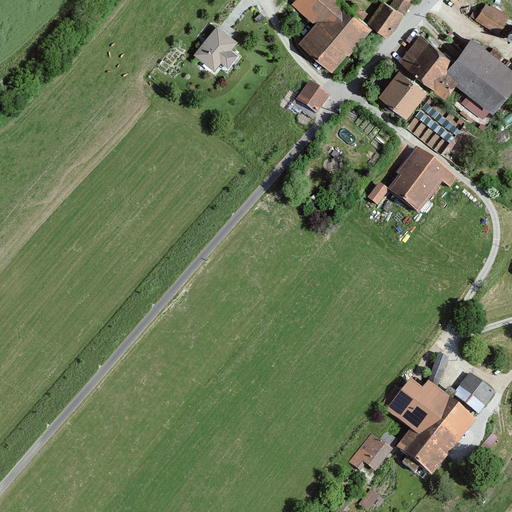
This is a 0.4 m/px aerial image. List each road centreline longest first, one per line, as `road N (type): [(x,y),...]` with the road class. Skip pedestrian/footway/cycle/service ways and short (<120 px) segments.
road 1 (unclassified): [(346,95),(0,488)]
road 2 (residential): [(433,0),(346,95)]
